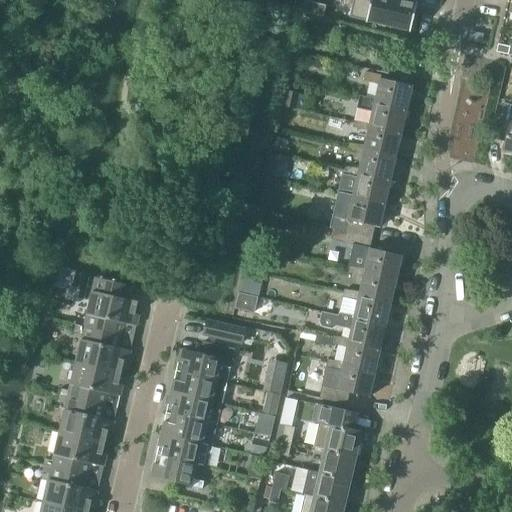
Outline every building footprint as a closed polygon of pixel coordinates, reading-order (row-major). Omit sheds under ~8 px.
[(364,0),(353,0),(349,18),(365,22),(365,23),(366,23),(366,22),(408,32),(408,33),(409,33),(414,13),(416,5),(415,4),(415,5),(414,5),(415,0),(370,0),(370,1),(364,0)] [(469,32),(467,41),(480,44),(483,35),(469,32)] [(497,45),(496,53),(507,56),(509,48),(497,45)] [(375,100),(372,99),(372,106),(405,114),(411,87),(380,80),(380,76),(365,73),(363,81),(378,85),(375,100)] [(286,92),(282,107),(302,112),(305,97),(298,95),(286,92)] [(369,123),(366,123),(367,129),(400,136),(405,114),(372,106),(372,99),(359,97),(356,109),(372,113),(369,123)] [(502,153),(511,155),(511,110),(511,111),(502,153)] [(364,146),(362,146),(362,153),(394,160),(400,136),(367,129),(366,123),(354,121),(352,128),(367,132),(364,146)] [(359,170),(355,169),(356,176),(389,183),(394,160),(362,153),(362,146),(348,144),(347,152),(362,155),(359,170)] [(264,178),(271,179),(287,183),(290,169),(268,164),(264,178)] [(353,193),(350,193),(352,200),(383,207),(389,183),(356,176),(355,169),(343,167),(341,175),(357,178),(353,193)] [(279,182),(265,179),(257,212),(271,216),(279,182)] [(344,232),(371,238),(374,227),(378,228),(383,207),(352,200),(350,193),(338,191),(336,198),(351,202),(347,221),(344,232)] [(344,232),(334,230),(331,241),(369,250),(369,249),(371,238),(344,232)] [(369,249),(369,250),(364,270),(363,274),(395,282),(401,257),(369,249)] [(362,278),(359,293),(358,297),(390,304),(395,282),(363,274),(364,270),(349,267),(347,275),(362,278)] [(244,270),(238,294),(256,299),(262,274),(244,270)] [(76,319),(74,327),(116,337),(119,323),(135,327),(137,316),(133,315),(136,302),(128,300),(131,287),(94,278),(84,321),(76,319)] [(353,317),(351,316),(351,322),(384,330),(390,304),(358,297),(359,293),(343,291),(342,298),(357,302),(353,317)] [(235,309),(253,314),(256,299),(238,294),(235,309)] [(348,340),(346,339),(346,346),(379,353),(379,350),(385,349),(386,341),(382,338),(384,330),(351,322),(351,316),(338,314),(337,317),(321,313),(319,323),(321,328),(331,330),(335,327),(351,330),(348,340)] [(244,329),(237,328),(207,321),(203,336),(240,345),(244,329)] [(81,334),(74,364),(120,374),(122,361),(126,362),(129,351),(113,348),(116,337),(74,327),(73,332),(81,334)] [(327,360),(326,365),(373,376),(379,353),(346,346),(346,339),(333,338),(332,340),(315,337),(314,344),(331,347),(331,345),(346,348),(343,363),(327,360)] [(182,365),(180,374),(216,383),(216,382),(226,384),(234,350),(202,343),(199,355),(180,350),(177,363),(182,365)] [(60,390),(58,397),(100,407),(100,406),(103,407),(106,394),(118,397),(121,386),(117,385),(120,374),(74,364),(67,391),(60,390)] [(321,387),(318,399),(346,405),(348,394),(368,398),(373,376),(326,365),(326,368),(341,372),(336,391),(321,387)] [(173,380),(170,394),(221,406),(223,398),(213,396),(216,383),(180,374),(178,382),(173,380)] [(263,391),(279,395),(282,379),(267,376),(263,391)] [(172,407),(170,416),(216,427),(221,406),(170,394),(167,405),(172,407)] [(262,413),(274,416),(278,397),(267,394),(262,413)] [(64,404),(58,434),(103,444),(106,432),(110,432),(113,422),(97,418),(100,407),(58,397),(57,403),(64,404)] [(356,414),(344,412),(315,405),(311,422),(318,424),(312,448),(324,451),(324,452),(354,460),(360,433),(352,432),(356,414)] [(163,422),(160,436),(211,448),(216,427),(170,416),(168,424),(163,422)] [(282,441),(281,443),(290,445),(294,429),(279,425),(276,440),(282,441)] [(44,460),(42,467),(84,477),(87,464),(102,467),(105,456),(101,455),(103,444),(58,434),(51,462),(44,460)] [(162,449),(160,458),(196,466),(206,469),(211,448),(160,436),(157,448),(162,449)] [(290,445),(281,443),(279,455),(287,457),(290,445)] [(324,452),(319,474),(319,475),(349,482),(354,460),(324,452)] [(196,466),(160,458),(158,466),(153,464),(150,478),(201,490),(203,483),(193,480),(196,466)] [(264,461),(252,459),(247,479),(259,482),(264,461)] [(48,474),(42,504),(77,511),(87,511),(90,502),(94,503),(97,492),(81,488),(84,477),(42,467),(41,473),(48,474)] [(313,497),(313,498),(343,506),(349,482),(319,475),(319,474),(307,471),(302,495),(303,495),(313,497)] [(275,474),(271,489),(280,490),(285,491),(288,477),(275,474)] [(280,490),(271,489),(268,502),(277,504),(280,490)] [(299,511),(341,511),(343,506),(313,498),(313,497),(303,495),(299,511)]
